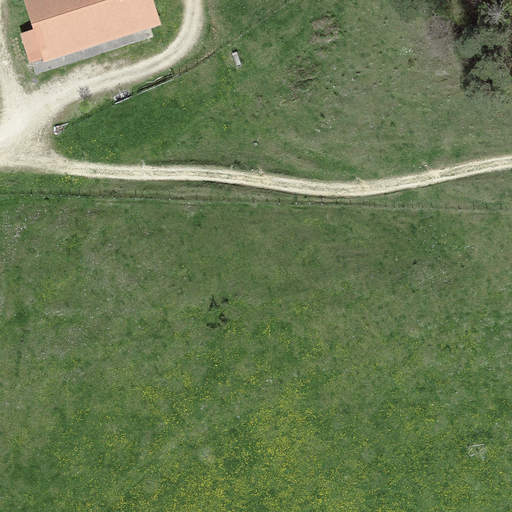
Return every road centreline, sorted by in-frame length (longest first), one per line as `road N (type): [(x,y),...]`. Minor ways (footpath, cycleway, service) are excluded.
road 1 (track): [(0,156),(376,188),(511,160)]
road 2 (track): [(0,156),(24,111),(124,79),(179,51),(196,26),(198,0)]
